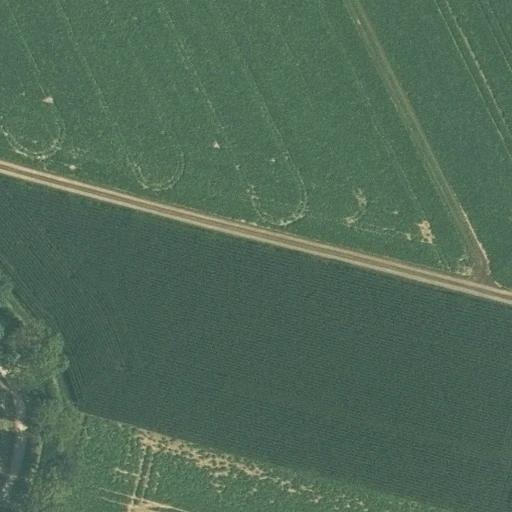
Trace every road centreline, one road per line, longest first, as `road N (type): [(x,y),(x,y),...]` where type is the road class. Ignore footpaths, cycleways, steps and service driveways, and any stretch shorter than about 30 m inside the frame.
road 1 (track): [(0,174),(511,309)]
road 2 (track): [(361,0),(501,287),(503,307)]
road 3 (track): [(72,511),(86,416),(75,374),(64,346),(0,271)]
road 4 (track): [(0,353),(28,395),(37,431),(19,511)]
